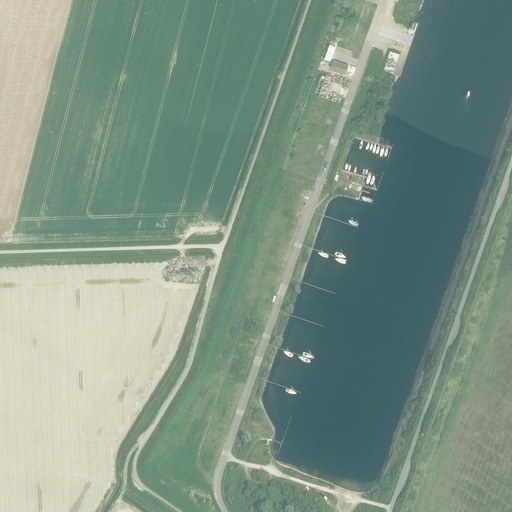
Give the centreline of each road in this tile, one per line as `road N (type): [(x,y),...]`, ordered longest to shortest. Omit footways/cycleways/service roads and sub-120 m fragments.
road 1 (unclassified): [(225,511),(219,470),(383,0)]
road 2 (unclassified): [(389,511),(511,164)]
road 3 (unclassified): [(222,246),(190,361),(134,460),(138,482),(180,511)]
road 4 (unclassified): [(309,0),(222,246)]
road 5 (unclassified): [(0,251),(222,246)]
road 6 (track): [(224,455),(390,507)]
